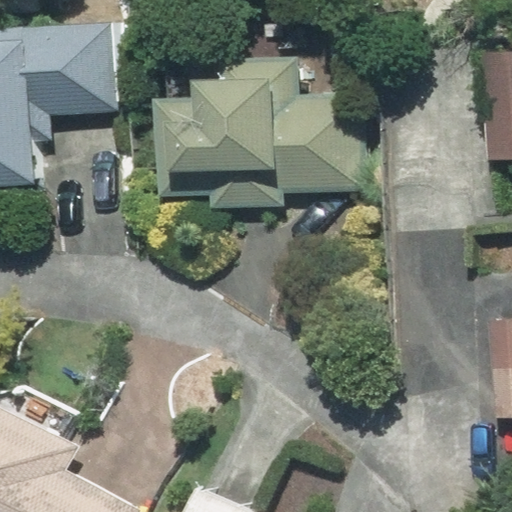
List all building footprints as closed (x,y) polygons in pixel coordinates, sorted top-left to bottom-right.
[(125,28),(0,30),(0,197),(50,197),(48,145),(66,144),(65,115),(127,113),(125,28)] [(219,98),(170,100),(173,197),(218,196),(219,206),(302,203),(301,187),(374,185),(372,90),(315,92),(314,53),(236,55),(237,87),(218,87),(219,98)] [(511,53),(480,55),(487,161),(511,159),(511,53)] [(511,418),(511,321),(499,322),(508,419),(511,418)] [(0,511),(151,511),(153,509),(82,468),(97,441),(3,388),(0,393),(0,511)] [(272,511),(213,483),(199,511),(272,511)]
